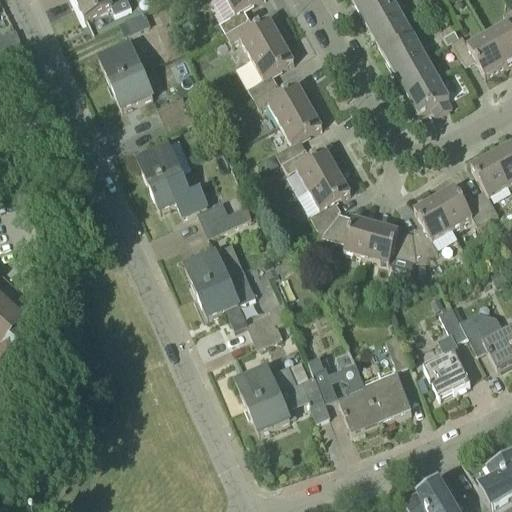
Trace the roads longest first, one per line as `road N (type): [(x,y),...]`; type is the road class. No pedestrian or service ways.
road 1 (residential): [(246,511),(11,0)]
road 2 (residential): [(305,0),(380,144),(401,159),(422,158),(511,110)]
road 3 (residential): [(284,511),(511,410)]
